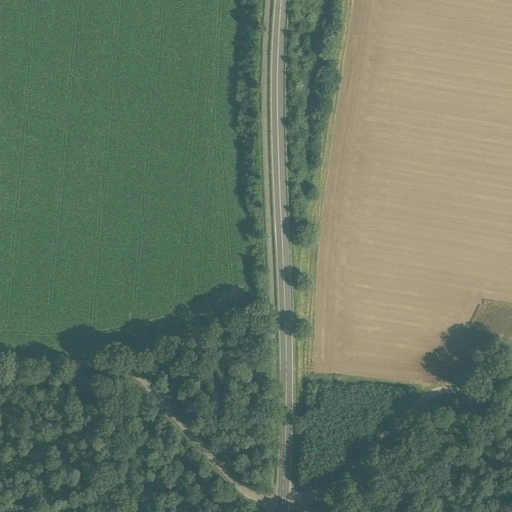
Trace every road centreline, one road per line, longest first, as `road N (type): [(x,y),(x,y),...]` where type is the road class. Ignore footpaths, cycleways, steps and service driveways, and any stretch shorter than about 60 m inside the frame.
road 1 (tertiary): [(280,511),(281,0)]
road 2 (track): [(0,360),(105,365),(243,492),(273,503)]
road 3 (track): [(273,503),(319,499),(444,391),(511,397)]
